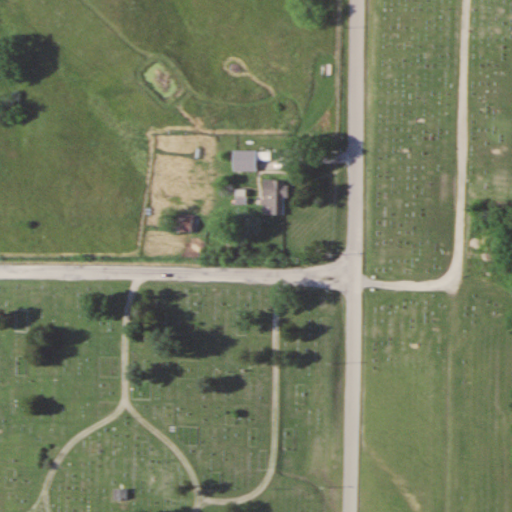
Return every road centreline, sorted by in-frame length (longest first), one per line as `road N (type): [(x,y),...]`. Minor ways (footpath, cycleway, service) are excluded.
road 1 (residential): [(347,511),(357,0)]
road 2 (residential): [(0,269),(354,274)]
